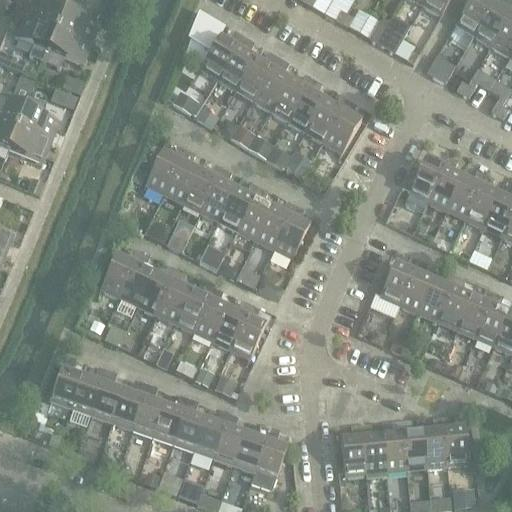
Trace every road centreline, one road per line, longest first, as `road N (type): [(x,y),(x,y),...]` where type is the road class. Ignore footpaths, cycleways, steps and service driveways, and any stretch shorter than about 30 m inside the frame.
road 1 (residential): [(320,511),(308,366),(360,228),(427,96)]
road 2 (residential): [(427,96),(268,0)]
